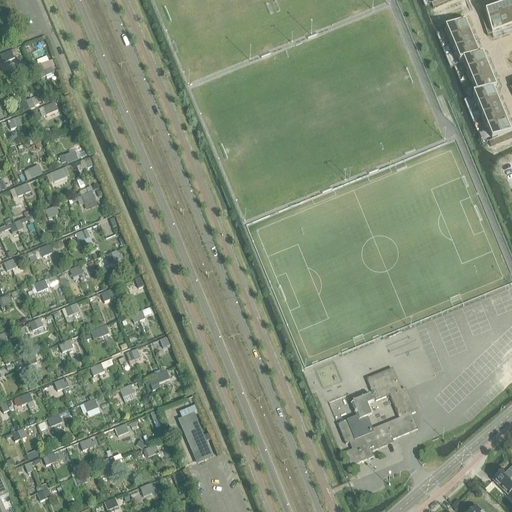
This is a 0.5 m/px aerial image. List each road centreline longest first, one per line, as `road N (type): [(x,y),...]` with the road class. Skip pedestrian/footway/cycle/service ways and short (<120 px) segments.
road 1 (tertiary): [(321,511),(109,0)]
road 2 (tertiary): [(77,0),(287,511)]
road 3 (tertiary): [(397,511),(511,412)]
